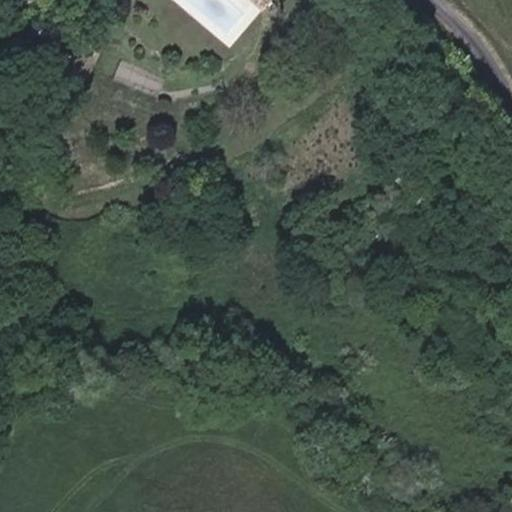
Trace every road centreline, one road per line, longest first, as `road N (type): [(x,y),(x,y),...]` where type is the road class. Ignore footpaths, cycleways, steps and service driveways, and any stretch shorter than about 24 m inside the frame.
road 1 (track): [(0,97),(18,285),(0,334)]
road 2 (unclassified): [(511,119),(419,0)]
